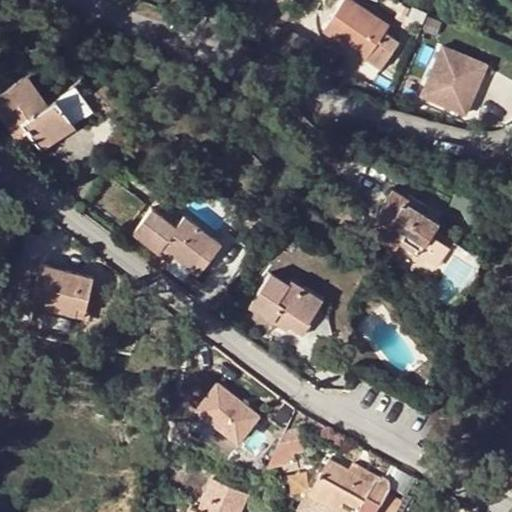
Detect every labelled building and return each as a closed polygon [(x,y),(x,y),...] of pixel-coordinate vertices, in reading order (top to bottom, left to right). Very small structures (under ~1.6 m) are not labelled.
[(387,25),(347,0),(340,0),(321,30),(379,68),(397,41),(382,32),(387,25)] [(453,109),(474,58),(442,44),(421,95),(453,109)] [(486,63),(474,58),(453,109),(465,114),(486,63)] [(27,128),(32,135),(41,147),(74,123),(55,96),(47,102),(26,71),(0,89),(0,111),(16,135),(27,128)] [(27,128),(16,135),(21,142),(32,135),(27,128)] [(193,190),(175,176),(161,195),(171,203),(173,201),(181,206),(193,190)] [(423,206),(392,186),(371,220),(385,229),(402,240),(419,251),(438,221),(421,211),(423,206)] [(152,206),(134,230),(158,249),(162,244),(175,254),(190,266),(213,237),(183,214),(175,224),(152,206)] [(396,249),(402,240),(385,229),(379,238),(396,249)] [(162,244),(158,249),(171,259),(175,254),(162,244)] [(92,274),(40,262),(34,288),(28,287),(24,303),(35,305),(36,301),(82,311),(84,308),(89,285),(92,274)] [(272,314),(289,324),(296,313),(308,320),(322,297),(291,279),(289,282),(270,271),(249,305),(270,318),(272,314)] [(36,301),(35,305),(88,319),(89,313),(82,311),(36,301)] [(310,322),(308,320),(296,313),(289,324),(303,333),(310,322)] [(287,328),(289,324),(272,314),(270,318),(287,328)] [(216,376),(191,407),(236,442),(261,410),(216,376)] [(373,481),(351,468),(330,457),(312,490),(350,511),(375,511),(388,491),(394,479),(379,471),(377,475),(373,481)] [(355,462),(351,468),(373,481),(377,475),(355,462)] [(187,511),(239,511),(247,494),(211,479),(199,509),(190,506),(187,511)] [(332,511),(350,511),(312,490),(308,497),(332,511)] [(393,511),(402,498),(388,491),(375,511),(393,511)]
